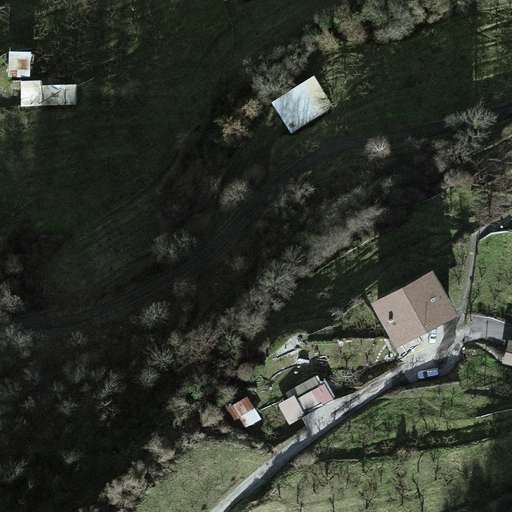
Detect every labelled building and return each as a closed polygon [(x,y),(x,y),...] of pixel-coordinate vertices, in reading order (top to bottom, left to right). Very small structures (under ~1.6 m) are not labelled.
[(29,50),(0,50),(0,75),(30,74),(29,50)] [(316,77),(276,106),(304,144),(343,114),(316,77)] [(48,81),(23,85),(26,111),(52,107),(48,81)] [(422,267),(362,307),(395,355),(454,315),(422,267)] [(322,380),(293,399),(309,422),(338,402),(322,380)] [(246,396),(231,408),(244,424),(259,411),(246,396)]
